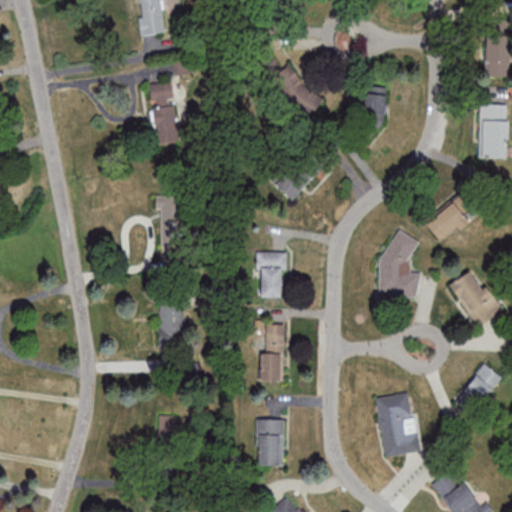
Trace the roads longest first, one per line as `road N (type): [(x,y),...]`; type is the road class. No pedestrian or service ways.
road 1 (residential): [(386,511),(346,475),(336,451),(338,252),(352,221),(425,155),(438,83),(439,0)]
road 2 (residential): [(57,511),(82,441),(87,326),(23,0)]
